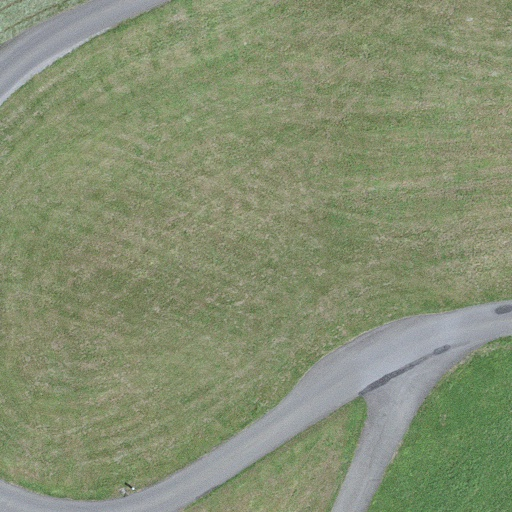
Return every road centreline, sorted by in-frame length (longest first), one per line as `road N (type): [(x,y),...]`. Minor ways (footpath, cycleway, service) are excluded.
road 1 (unclassified): [(132,511),(208,476),(330,396),(511,319)]
road 2 (unclassified): [(137,0),(68,31),(0,81)]
